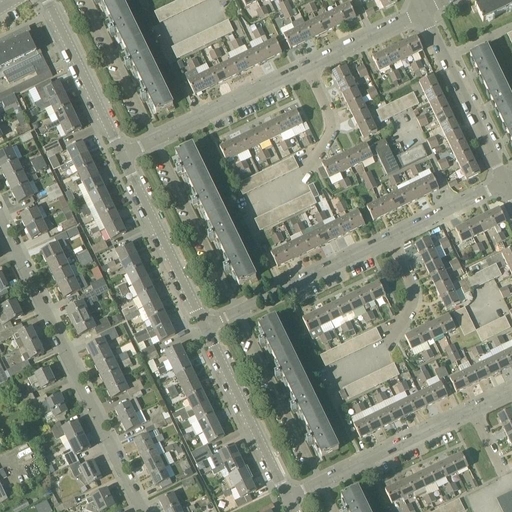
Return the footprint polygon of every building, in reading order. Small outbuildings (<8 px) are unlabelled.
[(125,8),(121,0),(93,0),(94,3),(95,3),(98,1),(100,5),(103,4),(109,16),(125,8)] [(182,13),(188,10),(182,0),(180,0),(177,2),(182,13)] [(182,0),(188,10),(193,8),(189,0),(182,0)] [(395,0),(378,0),(383,10),(397,3),(395,0)] [(511,0),(487,0),(471,8),(474,14),(478,13),(483,23),(499,15),(511,9),(511,0)] [(287,11),(292,9),(288,1),(284,4),(287,11)] [(177,16),(182,13),(177,2),(171,5),(177,16)] [(310,5),(313,13),(318,11),(314,3),(310,5)] [(282,13),(287,11),(284,4),(279,6),(282,13)] [(171,19),(177,16),(171,5),(166,7),(171,19)] [(309,15),(313,13),(310,5),(305,7),(309,15)] [(338,10),(345,24),(356,19),(349,5),(338,10)] [(165,21),(171,19),(166,7),(160,10),(165,21)] [(124,49),(141,41),(133,24),(125,8),(109,16),(115,29),(109,32),(110,35),(110,36),(114,34),(116,38),(118,37),(124,49)] [(287,11),(290,18),(295,16),(292,9),(287,11)] [(375,14),(373,9),(365,13),(367,17),(375,14)] [(160,24),(165,21),(160,10),(154,13),(160,24)] [(334,29),(345,24),(338,10),(327,15),(334,29)] [(286,20),(290,18),(287,11),(282,13),(286,20)] [(323,34),(334,29),(327,15),(316,20),(323,34)] [(312,39),(323,34),(316,20),(306,26),(312,39)] [(228,35),(234,32),(228,21),(222,24),(228,35)] [(222,38),(228,35),(222,24),(217,26),(222,38)] [(217,40),(222,38),(217,26),(211,29),(217,40)] [(301,45),(312,39),(306,26),(295,31),(301,45)] [(38,77),(15,88),(0,95),(0,75),(4,74),(10,85),(35,73),(35,72),(32,66),(37,64),(35,59),(42,55),(40,51),(39,51),(28,29),(0,42),(0,102),(2,102),(14,96),(40,83),(38,77)] [(211,43),(217,40),(211,29),(205,32),(211,43)] [(262,29),(257,31),(260,38),(266,36),(262,29)] [(290,50),(301,45),(295,31),(284,36),(290,50)] [(205,46),(211,43),(205,32),(200,35),(205,46)] [(200,49),(205,46),(200,35),(194,37),(200,49)] [(194,51),(200,49),(194,37),(188,40),(194,51)] [(412,57),(423,51),(416,38),(405,43),(412,57)] [(239,49),(244,47),(240,39),(235,41),(239,49)] [(188,54),(194,51),(188,40),(183,43),(188,54)] [(275,40),(264,45),(271,59),(282,54),(275,40)] [(140,82),(157,74),(149,57),(141,41),(124,49),(131,62),(125,65),(126,68),(126,69),(130,67),(132,71),(134,70),(140,82)] [(183,57),(188,54),(183,43),(177,46),(183,57)] [(401,62),(412,57),(405,43),(394,48),(401,62)] [(503,81),(495,64),(487,48),(486,45),(485,44),(479,47),(481,51),(470,56),(476,69),(474,70),(478,77),(479,76),(486,89),(503,81)] [(264,45),(253,51),(260,65),(271,59),(264,45)] [(177,60),(183,57),(177,46),(172,48),(177,60)] [(390,67),(401,62),(394,48),(384,53),(390,67)] [(214,52),(218,59),(222,57),(219,50),(214,52)] [(249,70),(260,65),(253,51),(252,51),(248,53),(242,56),(249,70)] [(213,61),(218,59),(214,52),(209,54),(213,61)] [(374,75),(390,67),(384,53),(372,59),(375,63),(369,66),(374,75)] [(238,75),(249,70),(242,56),(231,61),(238,75)] [(196,69),(201,67),(197,60),(193,62),(196,69)] [(35,72),(47,67),(45,61),(37,64),(32,66),(35,72)] [(227,80),(238,75),(231,61),(221,66),(227,80)] [(191,71),(196,69),(193,62),(188,64),(191,71)] [(414,74),(419,71),(415,64),(410,66),(414,74)] [(217,86),(227,80),(221,66),(210,72),(217,86)] [(351,78),(346,68),(346,67),(332,74),(337,85),(351,78)] [(38,77),(40,83),(53,77),(50,71),(38,77)] [(206,91),(217,86),(210,72),(199,77),(206,91)] [(173,106),(165,90),(157,74),(140,82),(147,95),(140,98),(142,101),(146,100),(147,103),(150,102),(151,105),(156,115),(167,109),(168,113),(171,112),(174,111),(175,110),(173,106)] [(392,84),(397,81),(394,74),(388,77),(392,84)] [(195,96),(206,91),(199,77),(188,82),(195,96)] [(425,94),(438,88),(433,77),(419,83),(425,94)] [(342,96),(356,89),(351,78),(337,85),(342,96)] [(502,122),(511,116),(511,99),(511,97),(503,81),(486,89),(492,102),(490,103),(493,109),(495,108),(502,122)] [(37,109),(65,95),(59,84),(38,94),(41,101),(35,104),(37,109)] [(369,96),(377,93),(375,88),(367,92),(369,96)] [(430,105),(444,99),(438,88),(425,94),(430,105)] [(348,106),(362,100),(356,89),(342,96),(348,106)] [(408,103),(416,99),(413,94),(406,97),(408,103)] [(70,106),(65,95),(37,109),(40,113),(45,111),(51,107),(55,114),(70,106)] [(17,102),(14,96),(2,102),(5,108),(17,102)] [(411,109),(408,103),(406,97),(400,100),(406,111),(411,109)] [(408,103),(411,109),(419,105),(416,99),(408,103)] [(435,116),(449,109),(444,99),(430,105),(435,116)] [(353,117),(367,111),(362,100),(348,106),(353,117)] [(400,114),(406,111),(400,100),(395,103),(400,114)] [(395,117),(400,114),(395,103),(389,105),(395,117)] [(390,119),(395,117),(389,105),(384,108),(387,114),(390,119)] [(76,118),(70,106),(55,114),(58,121),(46,127),(48,132),(60,126),(60,125),(76,118)] [(379,118),(387,114),(384,108),(376,112),(379,118)] [(440,127),(454,120),(449,109),(435,116),(440,127)] [(27,114),(29,120),(39,115),(36,110),(27,114)] [(285,117),(291,130),(303,125),(296,111),(285,117)] [(358,128),(372,121),(367,111),(353,117),(358,128)] [(382,123),(390,119),(387,114),(379,118),(382,123)] [(511,116),(502,122),(508,135),(506,136),(509,142),(511,141),(511,143),(511,116)] [(281,136),(291,130),(285,117),(274,122),(281,136)] [(60,125),(60,126),(66,137),(81,130),(76,118),(60,125)] [(446,138),(459,131),(454,120),(440,127),(446,138)] [(372,121),(358,128),(363,139),(377,132),(372,121)] [(270,141),(281,136),(274,122),(263,127),(270,141)] [(28,125),(16,131),(19,137),(31,131),(28,125)] [(259,146),(270,141),(263,127),(252,132),(259,146)] [(451,148),(464,142),(459,131),(446,138),(451,148)] [(248,151),(259,146),(252,132),(242,138),(248,151)] [(31,134),(20,139),(23,145),(34,140),(31,134)] [(238,157),(248,151),(242,138),(231,143),(238,157)] [(308,138),(304,140),(308,147),(312,145),(308,138)] [(46,154),(60,147),(58,141),(43,148),(46,154)] [(427,157),(422,146),(394,159),(385,141),(373,146),(387,176),(427,157)] [(456,159),(470,153),(464,142),(451,148),(456,159)] [(72,161),(87,154),(82,143),(67,150),(72,161)] [(226,162),(238,157),(231,143),(220,148),(226,162)] [(284,152),(289,149),(286,143),(281,145),(284,152)] [(355,150),(362,164),(373,158),(366,145),(355,150)] [(55,156),(63,152),(60,147),(46,154),(49,159),(55,156)] [(208,180),(200,163),(192,147),(176,155),(182,169),(176,172),(177,175),(178,175),(181,173),(183,177),(186,176),(191,188),(208,180)] [(0,168),(1,168),(1,169),(17,161),(11,150),(0,155),(0,168)] [(351,169),(362,164),(355,150),(344,155),(351,169)] [(266,161),(271,158),(268,151),(263,154),(266,161)] [(461,170),(475,163),(470,153),(456,159),(461,170)] [(72,161),(77,172),(93,165),(87,154),(72,161)] [(340,174),(351,169),(344,155),(333,161),(340,174)] [(55,156),(49,159),(54,170),(60,167),(55,156)] [(34,168),(45,163),(42,157),(31,163),(34,168)] [(284,169),(296,163),(293,158),(281,164),(284,169)] [(22,173),(17,161),(1,169),(4,175),(3,175),(6,180),(6,179),(7,180),(22,173)] [(241,164),(246,174),(247,173),(248,176),(252,174),(249,169),(250,169),(246,161),(241,164)] [(329,180),(340,174),(333,161),(322,166),(329,180)] [(45,163),(34,168),(36,174),(47,168),(45,163)] [(299,169),(296,163),(284,169),(286,175),(299,169)] [(475,163),(461,170),(466,181),(480,175),(475,163)] [(243,175),(246,174),(241,164),(237,166),(240,173),(242,172),(243,175)] [(286,175),(284,169),(281,164),(275,166),(281,178),(286,175)] [(83,184),(98,176),(93,165),(77,172),(83,184)] [(414,168),(418,175),(423,172),(420,165),(414,168)] [(276,180),(281,178),(275,166),(270,169),(276,180)] [(270,183),(276,180),(270,169),(265,171),(270,183)] [(265,185),(270,183),(265,171),(259,174),(265,185)] [(370,182),(375,180),(372,172),(367,175),(370,182)] [(26,180),(22,173),(7,180),(8,182),(7,182),(9,187),(10,187),(13,192),(28,185),(29,185),(34,183),(31,178),(26,180)] [(259,188),(265,185),(259,174),(254,177),(259,188)] [(365,184),(370,182),(367,175),(362,177),(365,184)] [(83,185),(88,195),(104,188),(98,176),(83,184),(83,185)] [(392,179),(396,185),(402,182),(398,176),(392,179)] [(421,182),(428,196),(439,190),(432,176),(421,182)] [(254,191),(259,188),(254,177),(248,179),(254,191)] [(428,196),(421,182),(419,178),(409,183),(411,187),(410,187),(417,201),(428,196)] [(248,193),(254,191),(248,179),(243,182),(248,193)] [(343,181),(346,189),(352,187),(349,179),(343,181)] [(207,221),(224,213),(216,196),(208,180),(191,188),(198,201),(192,204),(193,207),(193,208),(197,206),(199,210),(201,208),(207,221)] [(370,182),(374,189),(378,187),(375,180),(370,182)] [(450,189),(458,185),(455,181),(448,184),(450,189)] [(243,196),(248,193),(243,182),(237,185),(243,196)] [(369,192),(374,189),(370,182),(365,184),(369,192)] [(71,191),(78,187),(76,183),(69,186),(71,191)] [(34,197),(29,185),(28,185),(13,192),(13,194),(12,194),(15,199),(16,198),(19,205),(34,197)] [(48,197),(60,191),(57,185),(45,191),(48,197)] [(308,188),(311,193),(314,199),(319,197),(313,185),(308,188)] [(406,206),(417,201),(410,187),(399,192),(406,206)] [(88,195),(94,207),(109,199),(104,188),(88,195)] [(60,191),(48,197),(51,203),(63,197),(60,191)] [(395,211),(406,206),(399,192),(389,197),(395,211)] [(317,204),(314,199),(311,193),(304,197),(309,208),(317,204)] [(304,211),(309,208),(304,197),(298,199),(304,211)] [(385,216),(395,211),(389,197),(378,202),(385,216)] [(94,207),(99,218),(115,210),(109,199),(94,207)] [(298,213),(304,211),(298,199),(293,202),(298,213)] [(293,216),(298,213),(293,202),(287,204),(293,216)] [(373,222),(385,216),(378,202),(367,208),(373,222)] [(288,218),(293,216),(287,204),(282,207),(288,218)] [(339,214),(345,212),(341,205),(336,207),(339,214)] [(282,221),(288,218),(282,207),(277,210),(282,221)] [(91,214),(89,209),(82,212),(84,217),(91,214)] [(495,228),(506,223),(499,209),(488,214),(495,228)] [(26,228),(42,221),(36,210),(21,217),(23,223),(22,223),(25,228),(26,227),(26,228)] [(99,218),(105,229),(120,222),(115,210),(99,218)] [(277,224),(282,221),(277,210),(271,212),(277,224)] [(271,226),(277,224),(271,212),(266,215),(271,226)] [(347,217),(353,231),(365,226),(358,212),(347,217)] [(208,237),(209,240),(209,241),(213,239),(215,243),(217,241),(223,254),(240,245),(232,229),(224,213),(207,221),(214,234),(208,237)] [(323,222),(327,220),(324,213),(319,215),(323,223),(323,222)] [(484,233),(495,228),(488,214),(477,220),(484,233)] [(266,229),(271,226),(266,215),(260,218),(266,229)] [(343,236),(353,231),(347,217),(336,223),(343,236)] [(260,232),(266,229),(260,218),(254,220),(260,232)] [(74,219),(62,225),(65,232),(77,226),(74,219)] [(473,239),(484,233),(477,220),(466,225),(473,239)] [(48,233),(42,221),(26,228),(27,230),(26,230),(28,235),(29,235),(32,241),(48,233)] [(126,234),(120,222),(105,229),(111,241),(126,234)] [(332,242),(343,236),(336,223),(325,228),(332,242)] [(302,224),(298,226),(301,233),(303,238),(310,252),(321,247),(314,233),(312,227),(306,230),(302,224)] [(462,244),(473,239),(466,225),(455,230),(462,244)] [(325,228),(314,233),(321,247),(332,242),(325,228)] [(102,237),(100,232),(93,235),(95,240),(102,237)] [(276,236),(279,242),(284,240),(281,234),(276,236)] [(496,245),(502,243),(498,235),(493,238),(496,245)] [(441,247),(449,243),(447,237),(439,241),(441,247)] [(303,238),(293,243),(299,257),(310,252),(303,238)] [(420,256),(434,250),(429,239),(415,245),(420,256)] [(95,255),(108,249),(104,242),(92,248),(95,255)] [(289,262),(299,257),(293,243),(282,249),(289,262)] [(47,263),(48,264),(63,257),(57,244),(42,252),(45,258),(43,259),(46,263),(47,263)] [(121,263),(137,256),(131,245),(116,252),(121,263)] [(223,270),(225,273),(229,272),(230,275),(233,274),(239,287),(248,282),(250,281),(251,285),(258,282),(256,278),(248,262),(240,245),(223,254),(230,267),(223,270)] [(475,256),(480,253),(476,245),(471,248),(475,256)] [(277,268),(289,262),(282,249),(271,254),(277,268)] [(507,266),(511,263),(511,249),(502,255),(507,266)] [(425,267),(439,261),(434,250),(420,256),(425,267)] [(80,263),(90,257),(88,252),(77,257),(80,263)] [(121,263),(127,275),(142,267),(137,256),(121,263)] [(63,257),(48,264),(50,270),(49,270),(51,275),(52,274),(53,276),(69,268),(63,257)] [(90,257),(80,263),(83,268),(93,263),(90,257)] [(452,268),(460,264),(457,259),(449,263),(452,268)] [(430,278),(444,271),(439,261),(425,267),(430,278)] [(109,269),(116,266),(114,262),(107,265),(101,268),(103,272),(109,269)] [(454,272),(461,269),(462,268),(460,264),(452,268),(454,272)] [(491,275),(499,271),(496,265),(488,268),(491,275)] [(118,271),(116,266),(109,269),(112,274),(118,271)] [(132,286),(147,278),(142,267),(127,275),(132,286)] [(74,280),(69,268),(53,276),(54,277),(53,277),(55,282),(56,281),(59,287),(74,280)] [(98,268),(91,272),(93,277),(101,273),(98,268)] [(494,280),(491,275),(488,268),(483,271),(488,283),(494,280)] [(450,282),(444,271),(430,278),(436,289),(450,282)] [(483,285),(488,283),(483,271),(477,274),(483,285)] [(491,275),(494,280),(501,276),(499,271),(491,275)] [(0,294),(9,290),(2,273),(0,273),(0,294)] [(477,288),(483,285),(477,274),(472,276),(477,288)] [(74,280),(59,287),(59,288),(58,289),(60,294),(62,293),(65,299),(80,292),(80,291),(87,287),(82,276),(80,277),(74,280)] [(466,279),(469,286),(472,291),(477,288),(472,276),(466,279)] [(138,297),(153,290),(147,278),(132,286),(138,297)] [(103,279),(91,285),(94,291),(106,285),(103,279)] [(469,286),(466,279),(458,283),(462,290),(469,286)] [(441,300),(455,293),(450,282),(436,289),(441,300)] [(374,302),(385,297),(379,283),(368,288),(374,302)] [(464,295),(472,291),(469,286),(462,290),(464,295)] [(122,297),(129,293),(127,288),(120,292),(122,297)] [(363,307),(374,302),(368,288),(357,293),(363,307)] [(143,308),(158,301),(153,290),(138,297),(143,308)] [(462,290),(455,293),(441,300),(446,311),(460,304),(467,301),(464,295),(462,290)] [(90,316),(97,313),(92,304),(99,301),(94,292),(79,299),(81,304),(66,311),(73,324),(90,316)] [(353,312),(363,307),(357,293),(346,299),(353,312)] [(345,324),(349,332),(351,337),(356,335),(353,330),(350,322),(357,319),(353,312),(346,299),(335,304),(342,318),(342,317),(345,324)] [(0,323),(1,325),(1,326),(10,322),(22,316),(15,301),(1,308),(2,308),(0,308),(0,323)] [(143,309),(148,320),(164,312),(158,301),(143,308),(143,309)] [(331,323),(342,318),(335,304),(324,309),(331,323)] [(124,317),(138,311),(136,307),(129,310),(129,308),(122,312),(124,317)] [(453,314),(456,320),(467,314),(465,308),(453,314)] [(325,325),(331,323),(324,309),(314,314),(327,342),(332,340),(329,333),(325,325)] [(141,316),(138,312),(138,311),(124,317),(127,323),(140,316),(141,316)] [(367,314),(371,322),(375,319),(372,311),(367,314)] [(164,312),(148,320),(152,327),(134,336),(136,340),(169,323),(164,312)] [(323,344),(327,342),(314,314),(302,320),(309,333),(310,333),(313,340),(319,337),(323,344)] [(366,324),(371,322),(367,314),(362,316),(366,324)] [(470,320),(467,314),(456,320),(458,325),(470,320)] [(112,319),(115,325),(123,322),(120,315),(112,319)] [(291,351),(283,335),(275,318),(274,315),(267,318),(269,321),(267,322),(258,327),(265,340),(259,343),(260,346),(264,345),(266,349),(268,347),(274,359),(291,351)] [(94,325),(90,316),(73,324),(79,337),(94,330),(96,335),(111,328),(107,319),(94,325)] [(438,321),(444,335),(455,329),(449,316),(438,321)] [(505,317),(499,320),(505,332),(510,329),(505,317)] [(473,326),(470,320),(458,325),(461,331),(473,326)] [(505,332),(499,320),(493,323),(499,334),(505,332)] [(438,321),(427,327),(433,340),(444,335),(438,321)] [(138,345),(143,343),(151,339),(151,340),(157,337),(160,343),(175,336),(169,323),(136,340),(138,345)] [(493,323),(488,326),(493,337),(499,334),(493,323)] [(344,334),(349,332),(345,324),(341,327),(344,334)] [(476,331),(473,326),(461,331),(464,337),(476,331)] [(488,326),(482,329),(487,340),(493,337),(488,326)] [(427,327),(416,332),(423,345),(433,340),(427,327)] [(15,336),(13,337),(19,350),(24,348),(38,341),(32,328),(25,331),(15,336)] [(93,360),(111,352),(106,344),(119,338),(114,328),(100,335),(103,341),(87,348),(93,360)] [(365,334),(368,340),(379,335),(376,329),(365,334)] [(487,340),(482,329),(476,331),(482,343),(487,340)] [(4,333),(0,334),(0,343),(13,337),(15,336),(11,330),(4,333)] [(423,345),(416,332),(405,337),(411,351),(423,345)] [(365,334),(360,337),(365,348),(371,345),(368,340),(365,334)] [(379,335),(368,340),(371,345),(381,340),(379,335)] [(360,337),(354,340),(360,351),(365,348),(360,337)] [(497,339),(501,346),(505,344),(502,337),(497,339)] [(354,354),(360,351),(354,340),(348,342),(354,354)] [(41,348),(39,343),(38,341),(24,348),(19,350),(25,362),(25,363),(28,362),(44,354),(41,348)] [(348,342),(343,345),(348,356),(354,354),(348,342)] [(343,359),(348,356),(343,345),(337,348),(343,359)] [(453,354),(458,352),(454,345),(450,347),(453,354)] [(144,357),(156,351),(154,346),(147,349),(142,352),(144,357)] [(170,365),(186,358),(180,347),(165,354),(170,365)] [(448,357),(453,354),(450,347),(445,349),(448,357)] [(475,349),(479,357),(484,355),(480,347),(475,349)] [(337,362),(343,359),(337,348),(332,351),(337,362)] [(474,359),(479,357),(475,349),(470,351),(474,359)] [(431,350),(426,352),(430,360),(434,358),(431,350)] [(153,361),(159,358),(156,351),(144,357),(147,364),(153,361)] [(307,384),(299,368),(291,351),(274,359),(281,373),(274,376),(276,379),(280,377),(281,381),(284,380),(290,392),(307,384)] [(332,351),(326,354),(331,365),(337,362),(332,351)] [(100,374),(117,365),(111,352),(93,360),(100,374)] [(425,362),(430,360),(426,352),(421,355),(425,362)] [(453,354),(457,362),(461,360),(458,352),(453,354)] [(121,363),(129,359),(126,353),(118,357),(121,363)] [(500,372),(511,367),(504,353),(493,359),(500,372)] [(331,365),(326,354),(320,356),(326,367),(331,365)] [(452,364),(457,362),(453,354),(448,357),(452,364)] [(191,369),(186,358),(170,365),(171,366),(165,368),(158,371),(161,376),(168,373),(167,373),(173,370),(176,377),(191,369)] [(121,363),(124,369),(132,365),(129,359),(121,363)] [(489,378),(500,372),(493,359),(482,364),(489,378)] [(28,370),(25,363),(7,371),(10,378),(28,370)] [(0,364),(0,386),(8,382),(0,364)] [(388,367),(394,378),(399,375),(394,364),(388,367)] [(478,383),(489,378),(482,364),(472,369),(478,383)] [(106,386),(123,378),(117,365),(100,374),(106,386)] [(394,378),(388,367),(382,370),(388,381),(394,378)] [(42,389),(55,383),(48,369),(28,379),(32,387),(34,387),(36,392),(42,389)] [(181,388),(197,381),(191,369),(176,377),(181,388)] [(467,388),(478,383),(472,369),(461,374),(467,388)] [(388,381),(382,370),(377,373),(382,384),(388,381)] [(377,373),(371,375),(377,387),(382,384),(377,373)] [(427,373),(422,375),(426,382),(430,380),(427,373)] [(456,393),(467,388),(461,374),(450,380),(456,393)] [(365,378),(371,389),(377,387),(371,375),(365,378)] [(426,382),(422,375),(417,377),(421,385),(426,382)] [(141,392),(144,390),(140,381),(127,387),(123,378),(106,386),(112,400),(127,392),(130,397),(141,392)] [(365,378),(360,381),(365,392),(371,389),(365,378)] [(187,399),(202,392),(197,381),(181,388),(187,399)] [(354,384),(360,395),(365,392),(360,381),(354,384)] [(405,393),(410,390),(407,383),(401,385),(405,393)] [(323,417),(315,400),(307,384),(290,392),(297,406),(290,409),(292,412),(295,410),(297,414),(300,413),(306,425),(323,417)] [(349,386),(354,398),(360,395),(354,384),(349,386)] [(430,389),(436,403),(447,398),(441,384),(430,389)] [(349,386),(343,389),(344,391),(348,399),(348,400),(354,398),(349,386)] [(425,408),(436,403),(430,389),(419,394),(425,408)] [(343,401),(348,399),(344,391),(339,393),(343,401)] [(121,422),(139,413),(142,411),(136,399),(143,396),(141,392),(130,397),(133,402),(130,403),(115,410),(121,422)] [(190,406),(192,411),(208,403),(202,392),(187,399),(190,406)] [(383,403),(388,400),(385,393),(379,395),(383,403)] [(24,406),(36,400),(32,394),(21,399),(24,406)] [(415,413),(425,408),(419,394),(408,399),(415,413)] [(66,420),(64,415),(67,413),(63,403),(64,402),(61,395),(49,401),(46,396),(36,400),(24,406),(27,412),(40,406),(47,422),(51,420),(54,426),(60,423),(66,420)] [(404,418),(415,413),(408,399),(397,405),(404,418)] [(198,422),(213,415),(208,403),(192,411),(187,414),(180,417),(183,421),(189,418),(190,419),(195,417),(198,422)] [(362,413),(366,411),(362,403),(358,406),(362,413)] [(393,424),(404,418),(397,405),(386,410),(393,424)] [(357,416),(362,413),(358,406),(353,408),(357,416)] [(172,415),(175,420),(180,417),(187,414),(185,409),(178,412),(172,415)] [(382,429),(393,424),(386,410),(376,415),(382,429)] [(511,423),(511,411),(511,410),(497,417),(503,428),(511,423)] [(141,426),(140,425),(145,423),(139,413),(121,422),(126,433),(141,426)] [(164,421),(161,414),(151,419),(154,426),(164,421)] [(203,433),(219,426),(213,415),(198,422),(203,433)] [(371,434),(382,429),(376,415),(365,420),(371,434)] [(306,441),(308,444),(308,445),(311,443),(313,447),(316,445),(317,447),(322,458),(339,450),(331,433),(323,417),(306,425),(312,438),(306,441)] [(360,439),(371,434),(365,420),(354,426),(360,439)] [(154,426),(146,430),(148,435),(149,435),(157,431),(167,426),(166,425),(164,421),(154,426)] [(64,446),(84,436),(77,422),(63,429),(60,423),(54,426),(51,428),(58,441),(61,440),(64,446)] [(508,438),(511,436),(511,423),(503,428),(508,438)] [(219,426),(203,433),(209,445),(224,438),(219,426)] [(149,435),(148,435),(134,442),(139,453),(154,446),(161,443),(164,441),(162,435),(152,440),(149,435)] [(69,467),(79,463),(76,456),(90,449),(84,436),(64,446),(67,452),(63,453),(66,458),(69,467)] [(159,458),(154,446),(139,453),(145,465),(159,458)] [(167,454),(169,453),(175,450),(172,446),(165,449),(167,454)] [(194,459),(210,451),(207,446),(191,454),(194,459)] [(210,458),(216,469),(239,458),(234,446),(219,454),(213,457),(210,458)] [(197,465),(202,463),(210,458),(213,457),(210,451),(194,459),(197,465)] [(457,473),(468,468),(461,454),(450,460),(457,473)] [(169,466),(164,455),(159,458),(145,465),(150,476),(165,469),(169,466)] [(224,479),(245,469),(239,458),(216,469),(212,471),(215,476),(221,473),(224,479)] [(446,479),(446,478),(457,473),(450,460),(439,465),(446,479)] [(85,487),(92,484),(101,480),(93,463),(82,468),(79,463),(69,467),(75,479),(78,477),(80,482),(85,487)] [(443,480),(446,479),(439,465),(429,470),(435,484),(443,480)] [(165,469),(150,476),(156,487),(170,480),(165,469)] [(235,488),(250,480),(245,469),(224,479),(228,486),(221,490),(223,493),(230,490),(235,488)] [(424,489),(435,484),(429,470),(418,475),(424,489)] [(424,489),(418,475),(407,480),(414,494),(424,489)] [(193,479),(182,484),(184,488),(195,483),(193,479)] [(240,499),(234,502),(238,508),(252,501),(249,495),(256,492),(250,480),(235,488),(240,499)] [(403,499),(414,494),(407,480),(396,485),(403,499)] [(473,490),(478,488),(474,480),(470,482),(473,490)] [(450,485),(453,493),(458,491),(454,483),(450,485)] [(392,504),(403,499),(396,485),(385,491),(392,505),(392,504)] [(368,511),(366,506),(358,489),(356,486),(350,489),(352,492),(350,493),(341,498),(347,511),(345,511),(368,511)] [(87,511),(101,511),(114,506),(106,490),(92,497),(92,498),(86,500),(89,506),(87,511)] [(232,495),(230,490),(223,493),(225,498),(232,495)] [(511,511),(511,493),(503,497),(508,508),(502,511),(511,511)] [(164,511),(165,511),(179,506),(173,494),(159,501),(164,511)] [(433,494),(428,496),(431,503),(436,501),(433,494)] [(61,506),(63,511),(65,511),(78,506),(75,499),(61,506)] [(459,500),(453,503),(457,511),(462,511),(465,511),(459,500)] [(12,509),(14,511),(20,511),(28,508),(24,502),(12,509)] [(448,505),(450,511),(457,511),(453,503),(448,505)]
